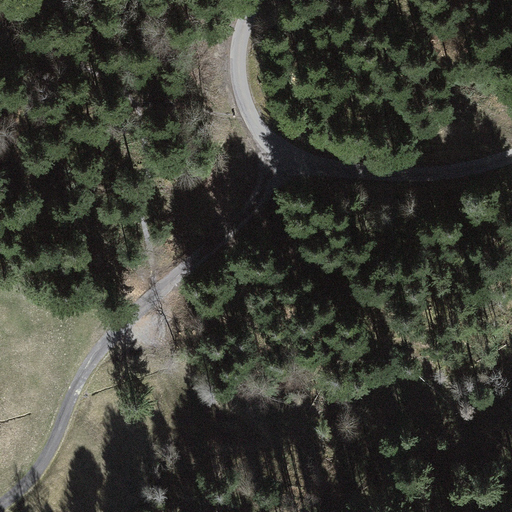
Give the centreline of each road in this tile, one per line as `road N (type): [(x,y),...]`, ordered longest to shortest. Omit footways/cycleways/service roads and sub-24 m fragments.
road 1 (track): [(274,161),(248,214),(89,361),(44,464),(0,510)]
road 2 (unclassified): [(263,0),(240,47),(239,86),(274,161),(365,179),(462,171),(511,156)]
